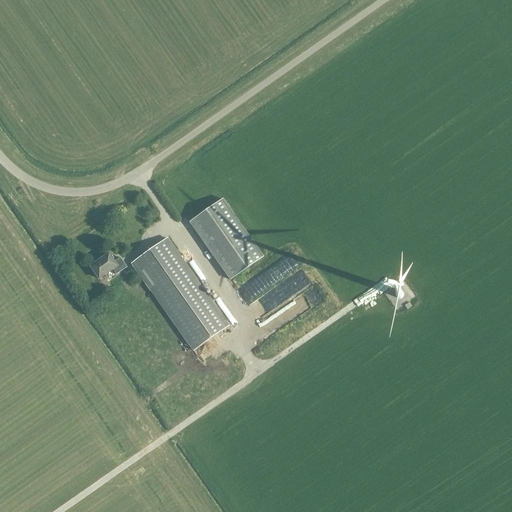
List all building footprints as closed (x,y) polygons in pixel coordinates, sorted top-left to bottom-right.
[(231,280),(263,257),(223,200),(190,223),(231,280)] [(167,239),(132,264),(151,292),(152,291),(194,351),(229,326),(167,239)] [(280,273),(296,263),(289,252),(273,262),(280,273)] [(117,274),(127,267),(120,258),(115,262),(109,254),(91,267),(100,279),(113,270),(117,274)] [(284,297),(308,281),(301,271),(277,287),(284,297)] [(395,299),(404,298),(403,290),(394,291),(395,299)]
